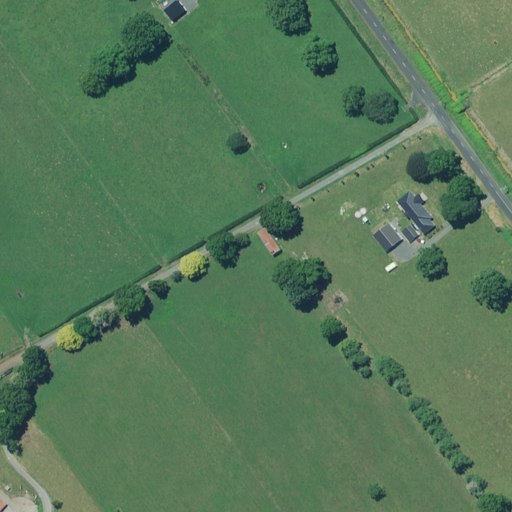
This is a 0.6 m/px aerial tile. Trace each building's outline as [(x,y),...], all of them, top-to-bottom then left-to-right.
[(424,210),(420,206),(410,214),(427,234),(437,226),(424,210)] [(405,239),(392,223),(376,236),(389,252),(405,239)] [(422,234),(414,224),(403,232),(411,243),(422,234)] [(284,250),(269,228),(261,233),(276,255),(284,250)] [(9,504),(0,496),(0,509),(2,511),(9,504)]
